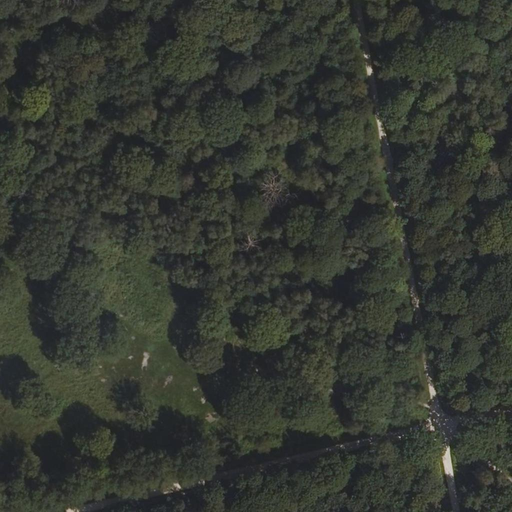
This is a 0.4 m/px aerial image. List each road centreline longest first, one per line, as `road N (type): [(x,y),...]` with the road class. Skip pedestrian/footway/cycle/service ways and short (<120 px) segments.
road 1 (track): [(439,423),(355,0)]
road 2 (track): [(77,511),(439,423)]
